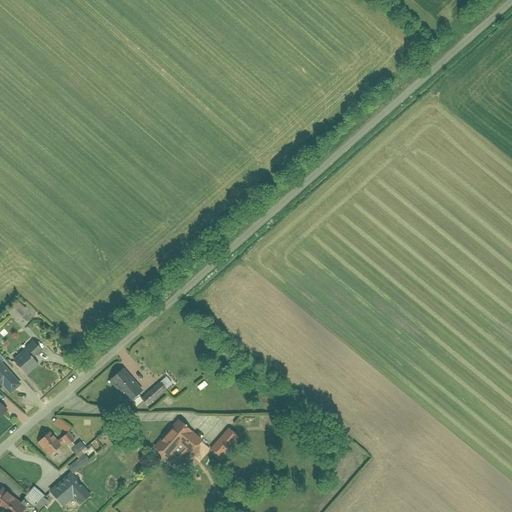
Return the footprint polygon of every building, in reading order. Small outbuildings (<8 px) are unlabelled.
[(43,349),(35,342),(18,359),(35,375),(44,366),(35,357),(43,349)] [(141,385),(118,364),(104,379),(127,400),(141,385)] [(0,365),(0,387),(10,399),(21,388),(0,365)] [(171,390),(163,381),(142,399),(150,409),(171,390)] [(149,452),(159,461),(164,455),(170,461),(179,450),(184,454),(194,443),(173,424),(149,452)] [(62,441),(48,428),(34,443),(49,457),(62,443),(70,450),(83,436),(74,428),(62,441)] [(224,429),(206,450),(217,460),(236,439),(224,429)] [(74,508),(87,496),(68,474),(48,493),(57,503),(64,496),(74,508)] [(19,505),(2,491),(0,493),(0,506),(6,511),(38,511),(34,508),(44,496),(34,488),(19,505)]
